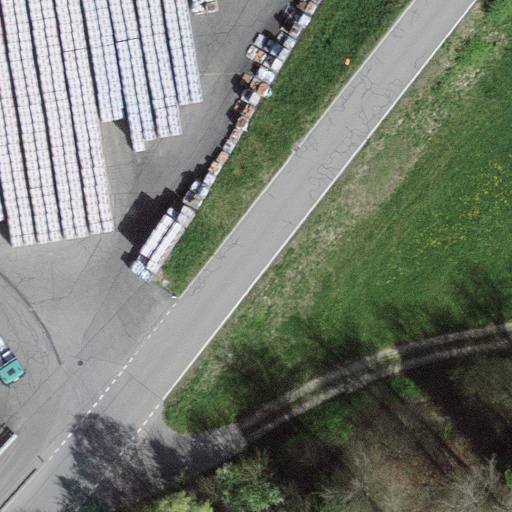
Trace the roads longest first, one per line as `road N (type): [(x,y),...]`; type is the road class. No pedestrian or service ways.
road 1 (unclassified): [(453,0),(36,511)]
road 2 (track): [(50,496),(236,444),(408,363),(511,344)]
